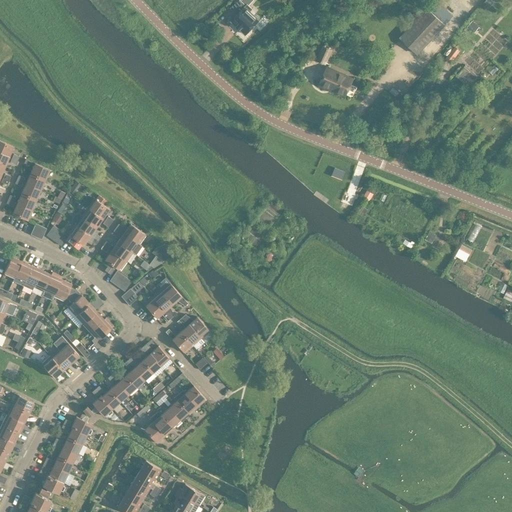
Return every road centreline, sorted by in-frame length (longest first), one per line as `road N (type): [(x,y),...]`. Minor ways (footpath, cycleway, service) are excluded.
road 1 (tertiary): [(511,215),(265,116),(134,0)]
road 2 (track): [(291,318),(216,264),(179,216),(50,96),(0,33)]
road 3 (track): [(511,445),(416,368),(356,359),(291,318)]
road 4 (residential): [(2,511),(56,400),(134,326)]
road 5 (residential): [(134,326),(80,266),(0,230)]
